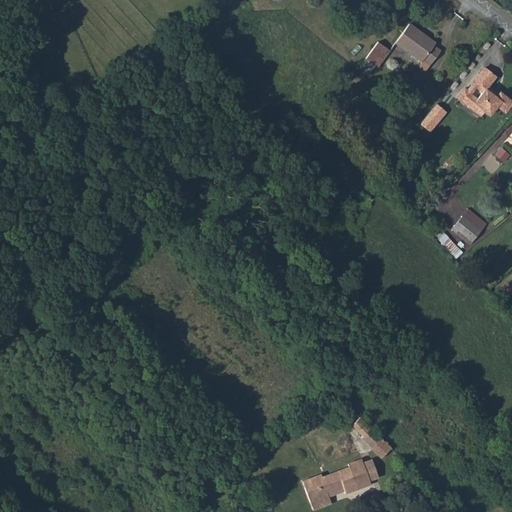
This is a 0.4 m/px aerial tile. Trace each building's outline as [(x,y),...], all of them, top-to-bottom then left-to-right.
[(425,65),(436,50),(429,45),(430,44),(404,24),(391,43),(416,62),(418,60),(425,65)] [(381,52),(370,43),(354,63),(360,69),(363,66),(367,69),(381,52)] [(419,72),(425,65),(418,60),(416,62),(413,67),(419,72)] [(464,88),(457,97),(471,108),(474,103),(484,111),(489,115),(497,106),(504,112),(511,102),(499,92),(496,97),(487,89),(496,77),(484,68),(471,84),(472,85),(467,91),(464,88)] [(474,103),(471,108),(480,115),(484,111),(474,103)] [(438,104),(422,124),(432,133),(448,113),(438,104)] [(456,230),(470,241),(477,232),(459,217),(449,229),(453,233),(456,230)] [(324,392),(354,422),(359,416),(330,387),(324,392)] [(393,450),(361,418),(356,423),(367,435),(363,439),(384,459),(393,450)] [(370,480),(365,463),(364,458),(350,463),(351,467),(323,476),(322,473),(303,479),(309,498),(327,492),(328,496),(347,490),(348,493),(372,486),(370,480)] [(373,461),(365,463),(370,480),(378,478),(373,461)] [(327,492),(309,498),(313,509),(330,503),(328,496),(327,492)]
